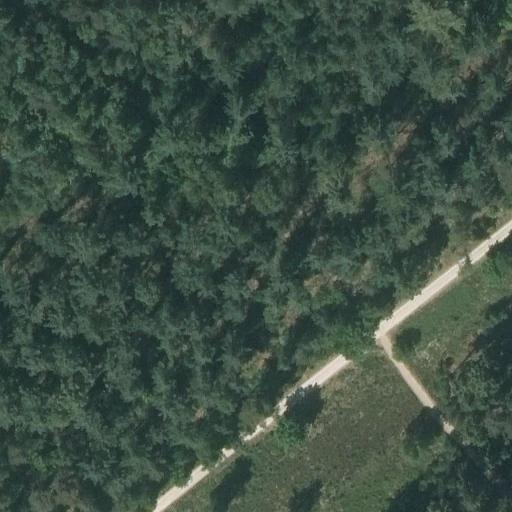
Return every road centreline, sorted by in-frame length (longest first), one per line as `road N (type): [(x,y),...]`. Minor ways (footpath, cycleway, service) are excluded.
road 1 (track): [(511,231),(151,511)]
road 2 (unknown): [(16,0),(357,290)]
road 3 (unknown): [(511,497),(420,393),(357,290)]
road 4 (unknown): [(357,290),(386,243),(511,165)]
